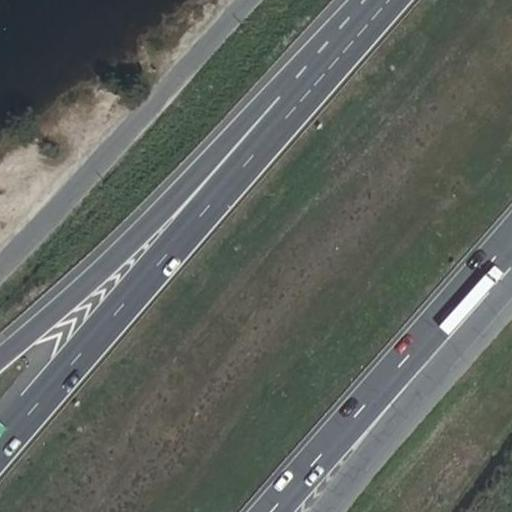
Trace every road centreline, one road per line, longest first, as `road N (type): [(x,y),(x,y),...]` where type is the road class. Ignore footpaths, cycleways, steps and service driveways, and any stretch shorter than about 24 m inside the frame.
road 1 (motorway): [(393,0),(0,451)]
road 2 (motorway): [(361,0),(112,262),(0,362)]
road 3 (unclassified): [(252,0),(0,273)]
road 4 (motorway): [(274,511),(511,240)]
road 5 (motorway): [(338,511),(511,293)]
